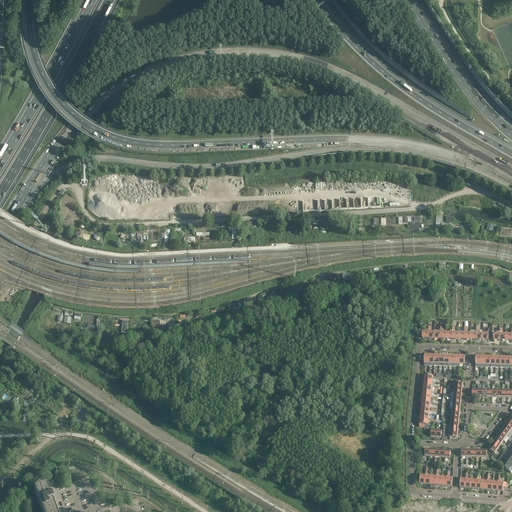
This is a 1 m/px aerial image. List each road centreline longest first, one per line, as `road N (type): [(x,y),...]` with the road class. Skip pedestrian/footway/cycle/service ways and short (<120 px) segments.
road 1 (motorway): [(0,233),(53,149),(87,113),(153,70),(205,55),(311,62),(511,170)]
road 2 (motorway): [(29,0),(33,50),(50,88),(105,133),(162,144),(378,139),(443,151),(511,182)]
road 3 (residential): [(511,206),(463,192),(421,208),(107,226),(84,213),(79,191)]
road 4 (motorway): [(511,153),(407,91),(317,0)]
road 5 (residential): [(473,348),(417,351),(410,489),(454,496)]
road 6 (motorway): [(0,194),(109,0)]
road 7 (motorway): [(93,0),(0,163)]
road 8 (motorway): [(511,134),(465,85),(408,0)]
